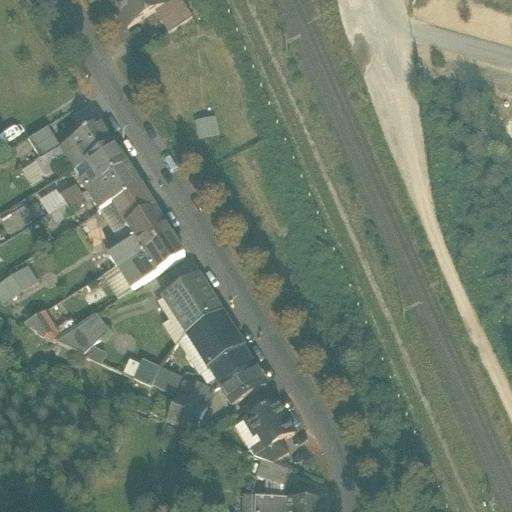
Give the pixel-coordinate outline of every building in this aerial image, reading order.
[(106,0),(111,8),(124,0),(106,0)] [(164,9),(157,0),(124,0),(111,8),(127,34),(154,17),(164,11),(164,9)] [(154,17),(168,39),(192,24),(177,1),(164,9),(164,11),(154,17)] [(215,120),(195,124),(200,144),(220,139),(215,120)] [(98,128),(72,145),(85,166),(112,149),(98,128)] [(60,152),(48,131),(28,143),(40,164),(35,167),(44,179),(68,164),(60,152)] [(74,173),(85,166),(72,145),(60,152),(68,164),(74,173)] [(85,166),(91,175),(99,187),(126,170),(112,149),(85,166)] [(126,170),(99,187),(112,209),(139,192),(126,170)] [(86,195),(99,187),(91,175),(79,184),(86,195)] [(100,217),(112,209),(99,187),(86,195),(100,217)] [(59,199),(65,208),(80,198),(75,190),(59,199)] [(155,217),(139,192),(112,209),(128,234),(155,217)] [(85,207),(80,198),(65,208),(70,216),(85,207)] [(112,209),(100,217),(123,253),(135,245),(128,234),(112,209)] [(135,245),(142,255),(169,238),(155,217),(128,234),(135,245)] [(184,262),(169,238),(142,255),(157,279),(184,262)] [(110,261),(117,271),(142,255),(135,245),(123,253),(119,255),(110,261)] [(107,256),(110,261),(119,255),(116,250),(107,256)] [(157,279),(142,255),(117,271),(132,295),(157,279)] [(0,299),(2,304),(38,287),(29,269),(0,283),(0,299)] [(132,295),(117,271),(102,280),(117,304),(132,295)] [(164,302),(186,337),(219,318),(220,317),(198,282),(164,302)] [(186,337),(164,302),(156,307),(168,325),(161,329),(176,351),(186,337)] [(24,328),(44,340),(56,332),(45,315),(24,328)] [(61,341),(53,346),(83,360),(92,351),(109,336),(96,318),(61,341)] [(186,337),(195,351),(228,331),(219,318),(186,337)] [(195,351),(209,372),(242,352),(228,331),(195,351)] [(44,340),(53,346),(61,341),(56,332),(44,340)] [(106,358),(92,351),(83,360),(101,369),(106,358)] [(209,372),(220,389),(253,370),(242,352),(209,372)] [(265,388),(253,370),(220,389),(231,408),(265,388)] [(152,388),(173,397),(179,382),(159,373),(152,388)] [(178,399),(188,404),(194,389),(185,384),(178,399)] [(206,394),(194,389),(188,404),(199,409),(206,394)] [(206,412),(199,409),(188,404),(178,399),(166,424),(195,437),(206,412)] [(262,446),(266,453),(281,444),(280,442),(285,439),(287,441),(294,436),(276,406),(245,424),(254,440),(258,438),(262,446)] [(254,440),(245,424),(235,430),(250,453),(262,446),(258,438),(254,440)] [(259,462),(272,467),(288,457),(281,444),(266,453),(262,446),(250,453),(253,460),(259,462)] [(252,479),(283,490),(290,473),(272,467),(259,462),(252,479)] [(254,511),(286,511),(287,503),(255,501),(254,511)] [(286,511),(323,511),(324,505),(287,503),(286,511)]
